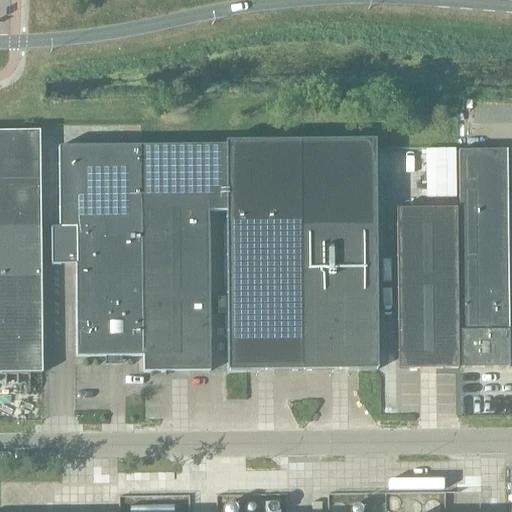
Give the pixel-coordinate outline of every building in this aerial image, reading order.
[(0,176),(44,176),(44,128),(0,128),(0,176)] [(381,370),(380,321),(379,138),(226,139),(226,147),(227,213),(228,371),(381,370)] [(59,229),(52,230),(53,266),(61,266),(61,265),(76,265),(77,265),(77,358),(111,358),(111,357),(119,357),(119,358),(144,357),(144,321),(147,321),(145,195),(209,194),(210,213),(227,213),(226,147),(140,148),(58,148),(59,229)] [(509,369),(510,321),(510,150),(461,150),(461,321),(461,370),(509,369)] [(0,241),(44,241),(45,231),(44,176),(0,176),(0,241)] [(144,321),(144,357),(144,373),(210,372),(210,321),(209,194),(145,195),(147,321),(144,321)] [(398,208),(398,321),(397,372),(458,371),(458,321),(458,208),(398,208)] [(0,274),(44,274),(44,241),(0,241),(0,274)] [(0,308),(44,310),(44,274),(0,274),(0,308)] [(44,310),(0,308),(0,375),(43,375),(44,310)]
